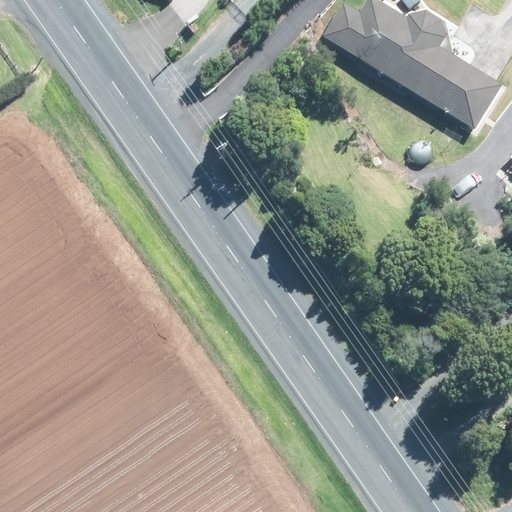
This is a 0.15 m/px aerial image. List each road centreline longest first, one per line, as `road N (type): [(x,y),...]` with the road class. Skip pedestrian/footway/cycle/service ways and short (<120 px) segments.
road 1 (tertiary): [(412,511),(56,0)]
road 2 (unknown): [(130,107),(237,0)]
